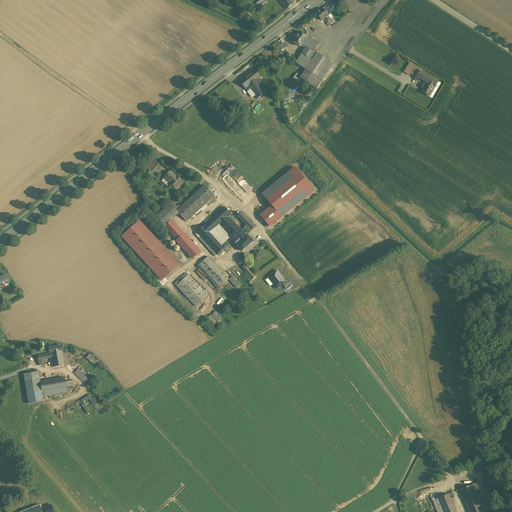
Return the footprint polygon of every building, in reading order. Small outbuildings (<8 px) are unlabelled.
[(266,0),(260,0),(255,4),(258,8),(268,1),(266,0)] [(290,0),(286,0),(282,4),(286,9),(294,4),(290,0)] [(323,8),(328,16),(331,13),(326,6),(323,8)] [(328,16),(323,8),(316,14),(322,21),(326,18),(328,16)] [(300,47),(301,45),(307,36),(300,31),(298,34),(295,39),(293,42),(300,47)] [(306,47),(302,53),(302,54),(312,60),(317,53),(314,51),(319,44),(307,36),(301,45),(306,47)] [(282,41),(273,47),(278,53),(286,47),(282,41)] [(312,60),(306,69),(322,81),(334,64),(317,53),(312,60)] [(296,63),(306,69),(312,60),(302,54),(296,63)] [(410,63),(404,72),(409,75),(415,66),(410,63)] [(322,81),(306,69),(300,78),(317,89),(322,81)] [(240,81),(245,88),(248,86),(258,79),(260,77),(255,70),(240,81)] [(419,71),(416,76),(427,82),(424,88),(429,91),(427,95),(429,96),(438,82),(419,71)] [(258,79),(248,86),(250,89),(258,99),(267,91),(258,79)] [(242,98),(232,105),(236,111),(246,104),(242,98)] [(156,176),(160,172),(155,167),(161,162),(160,161),(154,156),(144,166),(156,176)] [(295,167),(263,193),(272,205),(261,214),(270,226),(314,191),(295,167)] [(162,180),(168,185),(169,184),(176,189),(183,180),(170,170),(162,180)] [(205,186),(177,211),(179,213),(185,220),(213,194),(205,186)] [(163,224),(177,211),(170,204),(157,216),(163,224)] [(218,226),(229,216),(231,214),(224,207),(204,225),(211,233),(218,226)] [(172,220),(179,213),(177,211),(163,224),(164,227),(172,220)] [(243,228),(248,233),(255,226),(241,212),(237,216),(247,225),(243,228)] [(218,226),(230,238),(236,244),(247,235),(229,216),(218,226)] [(182,235),(184,233),(172,220),(164,227),(177,240),(182,235)] [(179,265),(139,221),(122,237),(162,280),(179,265)] [(217,255),(222,251),(225,248),(222,245),(211,233),(204,225),(197,232),(197,233),(217,255)] [(211,233),(222,245),(226,242),(230,238),(218,226),(211,233)] [(215,256),(217,255),(197,233),(195,234),(215,256)] [(182,235),(177,240),(193,258),(198,254),(182,235)] [(247,235),(236,244),(242,251),(254,242),(247,235)] [(230,246),(226,242),(222,245),(225,248),(222,251),(223,253),(230,246)] [(208,257),(199,265),(220,287),(228,279),(224,274),(208,257)] [(199,265),(198,266),(218,288),(220,287),(199,265)] [(246,265),(242,268),(245,271),(252,280),(256,277),(246,265)] [(229,268),(224,274),(228,279),(237,289),(243,283),(238,278),(229,268)] [(277,271),(268,278),(269,277),(274,283),(273,284),(277,288),(282,284),(286,281),(285,281),(277,271)] [(175,284),(177,286),(188,275),(187,273),(175,284)] [(0,277),(0,285),(2,289),(11,283),(5,274),(0,277)] [(177,286),(196,306),(207,296),(188,275),(177,286)] [(70,364),(68,352),(63,353),(63,350),(51,352),(51,353),(37,356),(38,360),(44,359),(51,358),(53,367),(70,364)] [(86,358),(97,367),(100,363),(90,354),(86,358)] [(39,372),(24,374),(29,404),(43,401),(43,397),(42,391),(40,381),(39,372)] [(82,373),(78,376),(85,383),(88,379),(82,373)] [(40,381),(42,391),(66,387),(75,385),(74,380),(66,382),(65,377),(40,381)] [(42,391),(43,397),(67,393),(66,387),(42,391)] [(471,485),(482,511),(487,511),(476,483),(471,485)] [(460,490),(469,511),(482,511),(471,485),(460,490)] [(456,511),(448,494),(438,498),(444,511),(456,511)] [(444,511),(438,498),(433,500),(437,511),(444,511)] [(53,511),(52,506),(51,506),(49,506),(47,500),(38,503),(41,509),(41,511),(53,511)]
